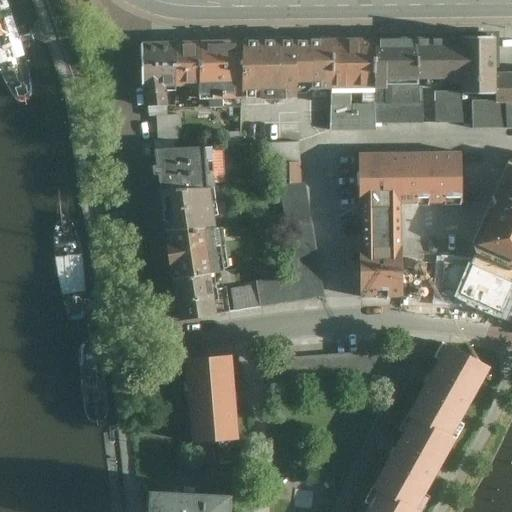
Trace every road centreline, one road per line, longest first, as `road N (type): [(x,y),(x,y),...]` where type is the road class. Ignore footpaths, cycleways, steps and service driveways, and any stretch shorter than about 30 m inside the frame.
road 1 (residential): [(511,139),(317,141),(348,314)]
road 2 (tertiary): [(164,0),(511,4)]
road 3 (residential): [(163,336),(119,37),(129,0)]
road 4 (residential): [(163,336),(348,314)]
road 5 (residential): [(348,314),(511,323)]
